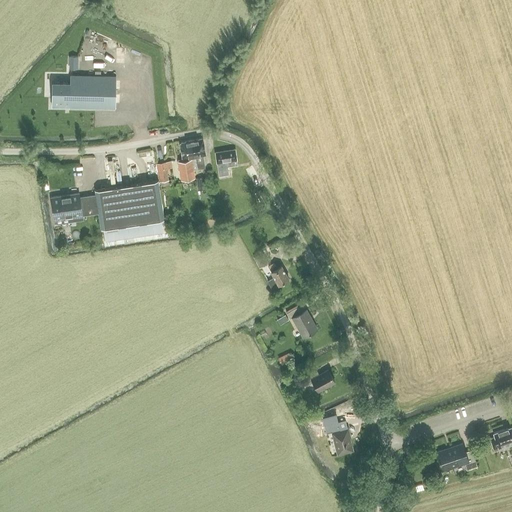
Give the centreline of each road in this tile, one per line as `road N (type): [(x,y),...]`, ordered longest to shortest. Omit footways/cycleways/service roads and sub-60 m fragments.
road 1 (unclassified): [(384,444),(343,317),(237,139),(199,133),(98,150),(0,151)]
road 2 (unclassified): [(384,444),(511,407)]
